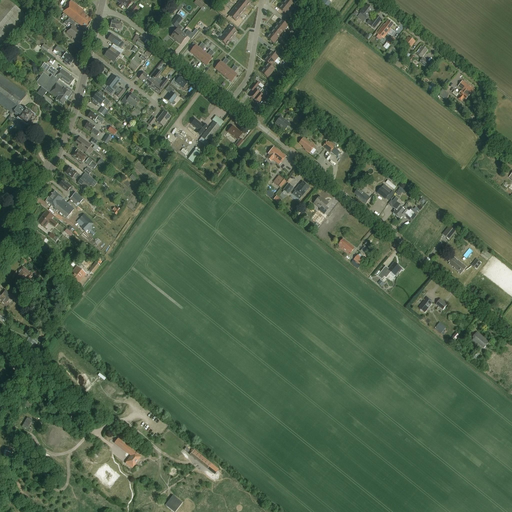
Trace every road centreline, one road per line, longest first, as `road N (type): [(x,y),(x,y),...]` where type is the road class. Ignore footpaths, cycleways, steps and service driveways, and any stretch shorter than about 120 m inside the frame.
road 1 (unclassified): [(511,330),(230,101)]
road 2 (secondary): [(0,261),(66,137),(90,52)]
road 3 (unclassified): [(511,156),(488,135),(483,86),(373,0)]
road 4 (unclassified): [(230,101),(101,7)]
